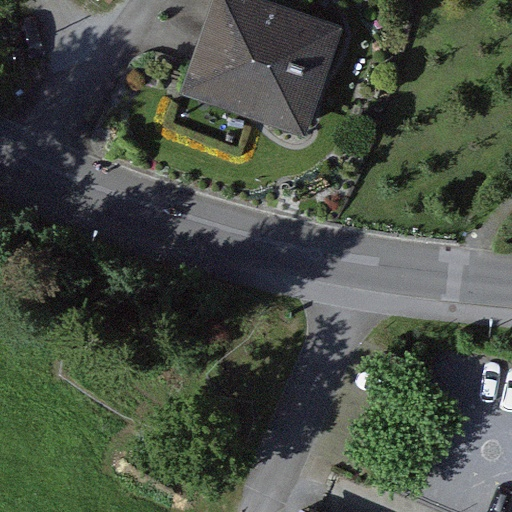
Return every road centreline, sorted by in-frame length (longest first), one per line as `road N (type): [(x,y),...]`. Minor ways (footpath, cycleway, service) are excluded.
road 1 (residential): [(353,270),(124,203),(0,153)]
road 2 (unclassified): [(251,511),(353,270)]
road 3 (residential): [(511,289),(353,270)]
